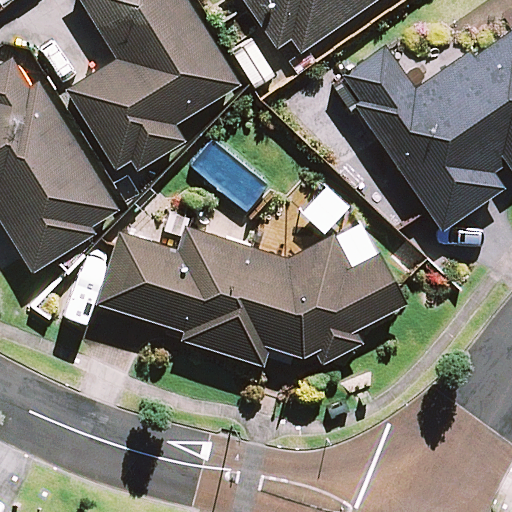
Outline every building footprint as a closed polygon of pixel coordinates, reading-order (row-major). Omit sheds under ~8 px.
[(76,0),(114,61),(64,91),(112,169),(131,157),(138,168),(179,143),(168,126),(234,86),(180,0),(76,0)] [(239,0),(274,49),(288,40),(297,52),(372,0),(239,0)] [(506,171),(511,166),(511,21),(411,92),(381,49),(334,82),(439,231),(497,190),(491,181),(485,173),(500,162),(506,171)] [(118,216),(13,52),(0,60),(0,226),(29,272),(118,216)] [(302,357),(312,355),(317,365),(356,347),(349,329),(396,309),(374,258),(344,271),(329,236),(280,257),(248,248),(181,228),(174,252),(116,234),(94,304),(181,331),(178,340),(255,364),(270,347),(302,357)]
